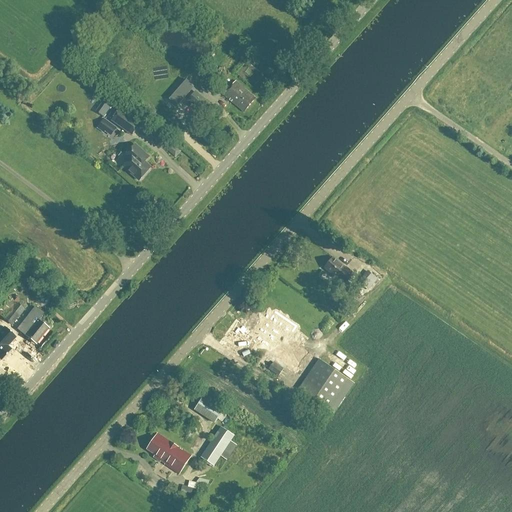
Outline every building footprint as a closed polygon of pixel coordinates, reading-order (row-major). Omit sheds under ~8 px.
[(236,63),(245,70),(254,59),(265,68),(269,62),(258,53),(259,52),(251,45),(236,63)] [(193,86),(185,79),(168,99),(176,107),(193,86)] [(244,112),(256,98),(236,81),(224,95),(244,112)] [(189,101),(205,115),(212,107),(195,93),(189,101)] [(120,109),(113,120),(132,134),(140,123),(120,109)] [(145,162),(146,161),(149,157),(135,145),(125,156),(129,160),(123,166),(139,181),(151,167),(145,162)] [(349,280),(354,275),(346,267),(345,268),(333,257),(325,267),(337,278),(342,273),(349,280)] [(27,271),(18,273),(21,285),(30,283),(27,271)] [(377,279),(368,272),(359,282),(367,290),(377,279)] [(324,286),(317,295),(325,301),(332,292),(324,286)] [(13,325),(25,309),(16,302),(4,317),(13,325)] [(264,319),(255,333),(274,346),(283,332),(281,331),(288,321),(276,312),(271,319),(271,320),(269,323),(264,319)] [(38,342),(51,327),(42,320),(29,334),(38,342)] [(0,358),(2,360),(11,350),(6,346),(9,343),(10,343),(16,337),(5,327),(0,332),(0,358)] [(334,413),(354,384),(320,359),(299,389),(334,413)] [(279,376),(284,369),(274,362),(270,369),(279,376)] [(195,409),(215,423),(224,410),(203,396),(195,409)] [(202,457),(215,466),(221,456),(226,459),(233,448),(228,445),(235,435),(222,427),(202,457)] [(180,474),(192,456),(158,433),(147,449),(155,455),(154,457),(180,474)] [(174,490),(170,497),(175,500),(179,493),(174,490)]
